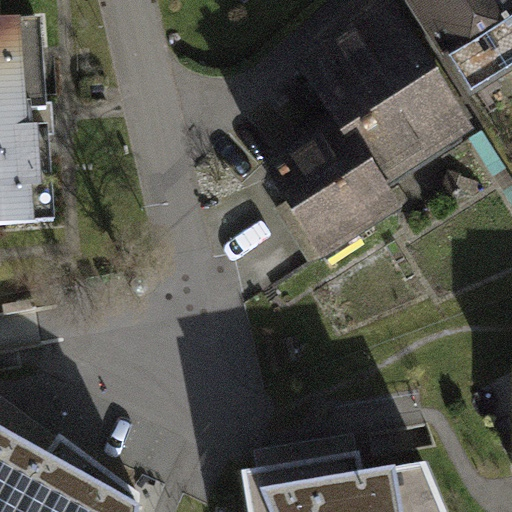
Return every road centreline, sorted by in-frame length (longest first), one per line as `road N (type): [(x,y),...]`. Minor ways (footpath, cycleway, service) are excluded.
road 1 (residential): [(157,131),(344,0)]
road 2 (residential): [(211,345),(157,131)]
road 3 (residential): [(157,131),(123,0)]
